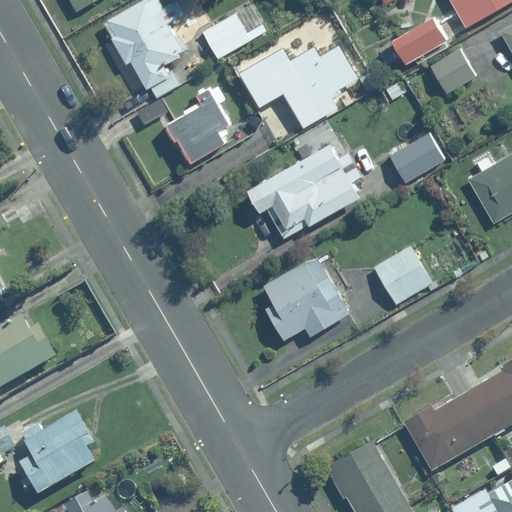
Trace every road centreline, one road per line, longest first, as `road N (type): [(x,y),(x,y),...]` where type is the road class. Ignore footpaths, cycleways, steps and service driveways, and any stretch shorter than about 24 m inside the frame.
road 1 (tertiary): [(240,446),(0,38)]
road 2 (residential): [(240,446),(511,289)]
